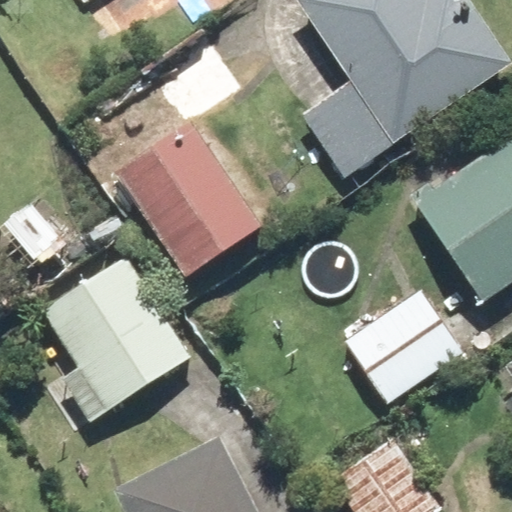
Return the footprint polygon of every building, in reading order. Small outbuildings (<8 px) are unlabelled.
[(307,0),(361,83),(307,117),(346,179),(422,130),(511,72),(511,64),(470,0),(307,0)] [(264,230),(198,130),(118,183),(184,282),(264,230)] [(492,309),(511,295),(511,147),(424,204),(492,309)] [(200,364),(132,259),(28,327),(96,431),(200,364)] [(467,354),(425,294),(349,349),(392,408),(467,354)] [(439,511),(443,509),(395,443),(336,485),(355,511),(439,511)] [(259,511),(231,445),(125,491),(133,511),(259,511)]
